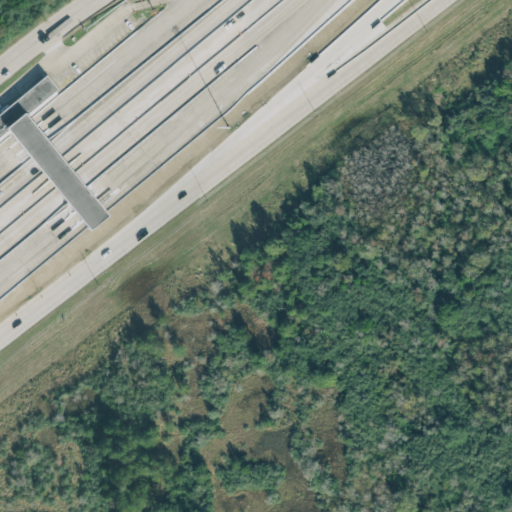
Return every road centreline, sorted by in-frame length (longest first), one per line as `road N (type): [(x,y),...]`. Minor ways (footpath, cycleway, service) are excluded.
road 1 (primary): [(0,335),(436,0)]
road 2 (motorway): [(78,188),(309,0)]
road 3 (motorway): [(196,0),(0,163)]
road 4 (motorway): [(243,0),(51,160)]
road 5 (motorway): [(253,143),(266,109),(383,0)]
road 6 (primary): [(100,0),(0,78)]
